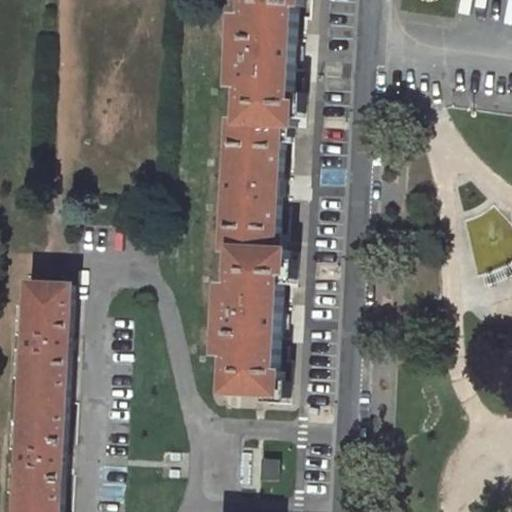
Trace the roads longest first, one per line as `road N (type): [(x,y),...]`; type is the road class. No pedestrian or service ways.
road 1 (residential): [(202,420),(157,273),(148,266),(98,272),(88,511)]
road 2 (unclassified): [(374,0),(350,438)]
road 3 (residential): [(350,438),(216,430),(202,420)]
